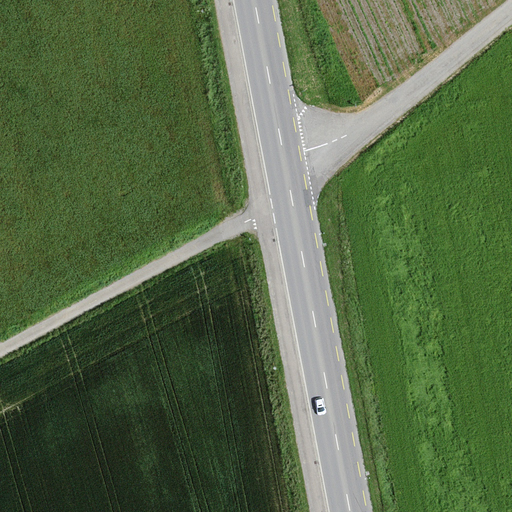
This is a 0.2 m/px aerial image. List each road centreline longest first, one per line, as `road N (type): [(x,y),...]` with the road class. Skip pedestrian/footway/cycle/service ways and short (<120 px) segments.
road 1 (primary): [(282,155),(350,511)]
road 2 (track): [(0,350),(254,217),(292,208)]
road 3 (unclassified): [(282,155),(369,125),(511,9)]
road 4 (primary): [(252,0),(282,155)]
